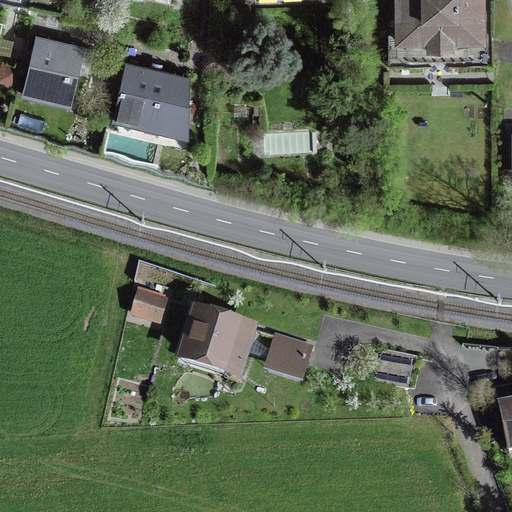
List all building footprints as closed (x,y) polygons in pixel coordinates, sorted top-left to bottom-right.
[(393,0),(394,50),(426,50),(426,59),(455,59),(455,50),(487,49),(486,0),(393,0)] [(95,51),(35,37),(16,118),(41,124),(45,105),(71,112),(79,75),(89,77),(95,51)] [(150,69),(125,64),(111,124),(189,142),(190,79),(162,72),(164,66),(151,63),(150,69)] [(0,69),(0,84),(16,88),(20,68),(1,64),(0,69)] [(409,137),(423,138),(424,103),(409,103),(409,137)] [(410,195),(417,192),(413,185),(406,188),(410,195)] [(169,300),(138,292),(131,320),(162,328),(169,300)] [(260,331),(191,311),(174,369),(242,389),(260,331)] [(315,348),(275,337),(263,378),(303,389),(315,348)] [(417,358),(379,349),(371,380),(410,389),(417,358)] [(511,382),(494,386),(507,449),(511,447),(511,382)]
